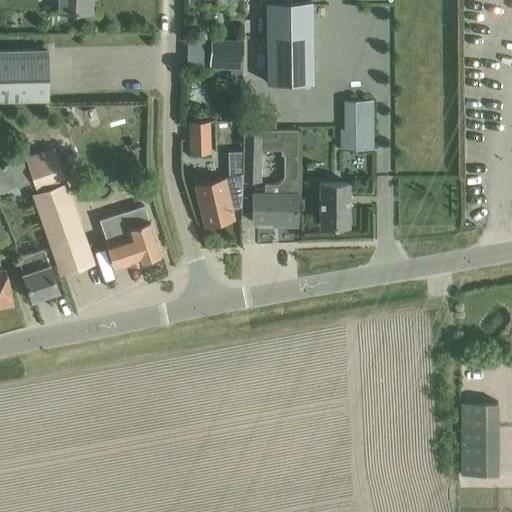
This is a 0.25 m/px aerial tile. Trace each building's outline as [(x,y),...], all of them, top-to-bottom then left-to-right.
[(57,0),(57,10),(91,11),(91,0),(57,0)] [(312,0),(266,0),(266,81),(312,81),(312,0)] [(243,40),(231,39),(211,38),(210,67),(241,68),(243,40)] [(47,48),(27,49),(0,49),(0,99),(48,98),(47,48)] [(375,150),(375,100),(345,100),(345,129),(353,129),(353,150),(375,150)] [(209,119),(189,120),(190,152),(210,151),(209,119)] [(297,128),(281,128),(281,153),(284,153),(284,176),(278,183),(264,183),(264,192),(252,192),(252,221),(280,221),(280,224),(297,224),(297,128)] [(262,129),(244,129),(243,179),(255,180),(261,180),(262,129)] [(24,155),(37,191),(65,181),(54,145),(24,155)] [(0,190),(30,180),(22,157),(0,164),(0,190)] [(234,217),(224,175),(194,182),(204,224),(234,217)] [(65,181),(37,191),(33,192),(54,252),(60,271),(93,260),(86,241),(65,181)] [(320,224),(349,224),(348,181),(342,181),(331,181),(319,181),(320,224)] [(138,258),(138,259),(148,256),(150,258),(159,255),(159,252),(161,251),(150,219),(149,219),(144,203),(123,210),(122,210),(99,218),(107,242),(106,242),(114,265),(137,257),(137,259),(138,258)] [(0,242),(9,241),(0,218),(0,242)] [(58,288),(51,269),(43,247),(17,256),(31,298),(58,288)] [(0,304),(13,302),(9,282),(5,267),(0,268),(0,304)] [(500,472),(500,426),(462,426),(462,472),(500,472)]
